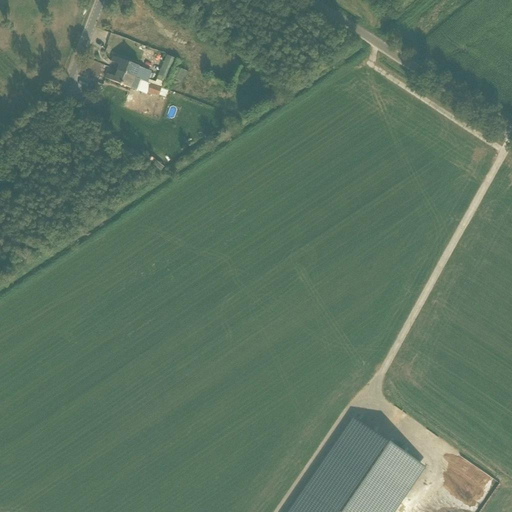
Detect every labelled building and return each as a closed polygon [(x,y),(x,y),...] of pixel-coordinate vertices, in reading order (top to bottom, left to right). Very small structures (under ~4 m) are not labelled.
[(166,55),(157,80),(167,84),(177,59),(166,55)] [(139,79),(140,80),(144,69),(113,57),(112,62),(120,65),(118,71),(139,79)] [(176,67),(167,88),(182,94),(184,89),(179,87),(186,71),(176,67)] [(107,74),(105,79),(131,89),(131,87),(135,89),(139,79),(118,71),(115,77),(107,74)] [(162,88),(151,84),(147,93),(158,97),(162,88)] [(385,511),(419,463),(354,418),(289,511),(385,511)]
